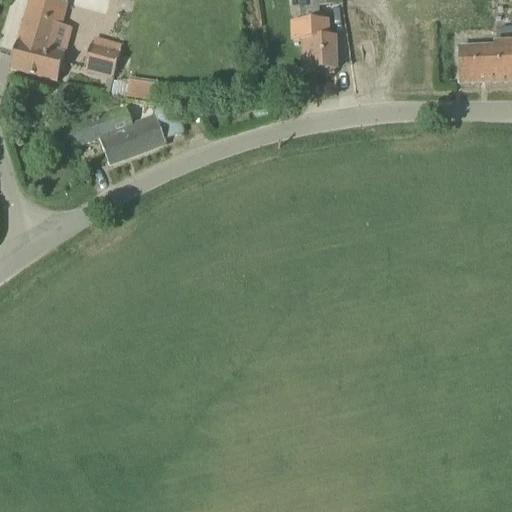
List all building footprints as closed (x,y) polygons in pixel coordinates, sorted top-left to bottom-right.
[(58,84),(65,57),(71,31),(62,29),(69,7),(45,0),(31,0),(18,44),(17,44),(9,72),(58,84)] [(308,0),(309,8),(321,7),(341,4),(340,0),(308,0)] [(329,21),(320,22),(302,23),(292,23),(293,42),(303,42),(304,74),(336,73),(335,41),(330,41),(329,21)] [(494,50),(458,52),(460,88),(511,85),(511,42),(494,43),(494,50)] [(120,56),(91,47),(84,73),(112,81),(120,56)] [(129,79),(128,83),(114,81),(111,98),(155,103),(158,83),(129,79)] [(132,128),(125,111),(67,133),(74,151),(99,142),(109,168),(166,146),(164,141),(183,135),(174,109),(155,116),(156,119),(132,128)]
